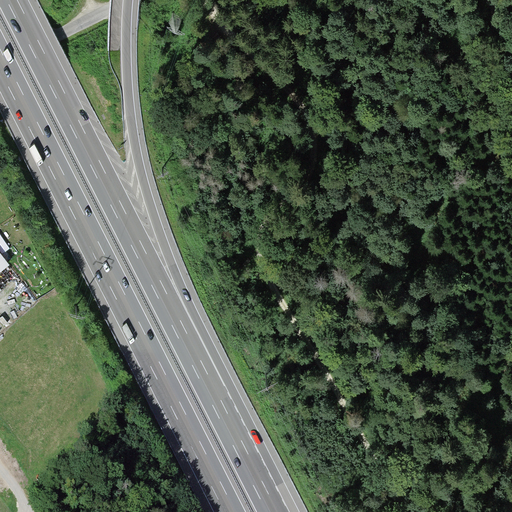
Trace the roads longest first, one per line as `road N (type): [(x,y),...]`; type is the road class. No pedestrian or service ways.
road 1 (track): [(405,511),(260,253),(261,231),(308,179),(312,126),(299,100),(205,0)]
road 2 (motorway): [(0,59),(230,511)]
road 3 (motorway): [(212,392),(12,0)]
road 4 (motorway): [(212,392),(140,169),(128,0)]
road 5 (motorway): [(272,511),(212,392)]
